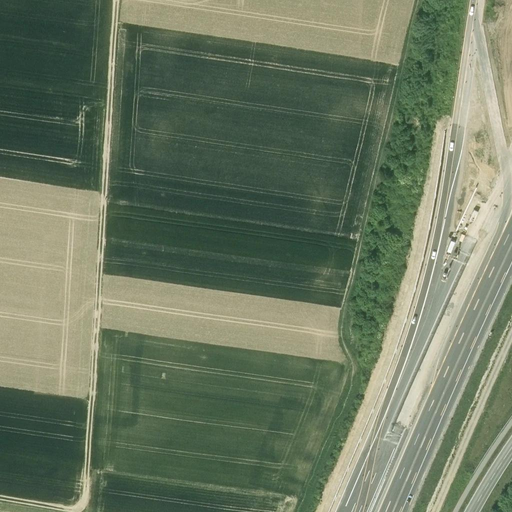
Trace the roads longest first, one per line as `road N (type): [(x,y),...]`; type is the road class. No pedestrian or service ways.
road 1 (track): [(115,0),(85,495),(68,507),(0,497)]
road 2 (motorway): [(476,0),(435,265),(354,511)]
road 3 (motorway): [(511,170),(358,511)]
road 4 (motorway): [(386,511),(511,228)]
